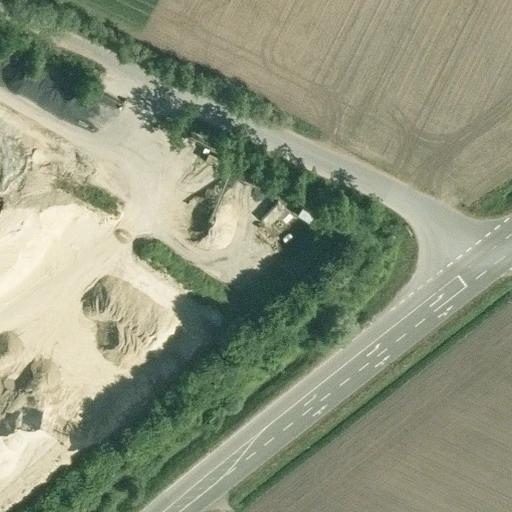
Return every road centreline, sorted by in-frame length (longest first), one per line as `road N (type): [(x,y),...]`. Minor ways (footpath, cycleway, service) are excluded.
road 1 (residential): [(491,243),(0,9)]
road 2 (primary): [(491,243),(150,511)]
road 3 (primary): [(185,511),(511,258)]
